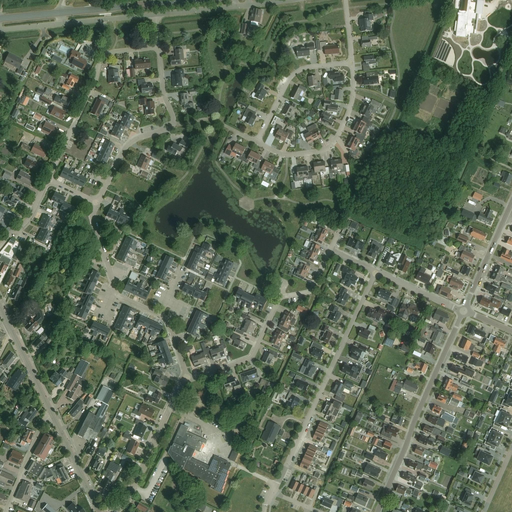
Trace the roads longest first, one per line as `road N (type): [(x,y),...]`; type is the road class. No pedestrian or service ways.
road 1 (residential): [(352,61),(350,108),(333,144),(316,152),(286,155),(257,141),(282,89),(309,66)]
road 2 (residential): [(270,491),(375,271)]
road 3 (residential): [(378,511),(463,311)]
road 4 (residential): [(330,250),(310,291),(280,298),(251,358),(187,380)]
road 5 (residential): [(97,203),(125,147),(173,126),(158,47)]
road 6 (secondary): [(0,18),(192,0)]
road 7 (residential): [(47,179),(103,55),(158,47)]
road 8 (residential): [(0,29),(155,14)]
road 9 (residential): [(114,511),(187,380)]
road 10 (residential): [(159,315),(115,291),(93,218),(97,203)]
road 11 (residential): [(155,14),(291,0)]
road 12 (tertiary): [(52,416),(0,307)]
